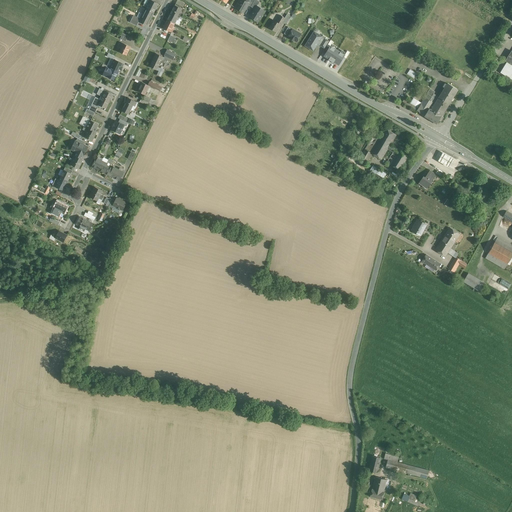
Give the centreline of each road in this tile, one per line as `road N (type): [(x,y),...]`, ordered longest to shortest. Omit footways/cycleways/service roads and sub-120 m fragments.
road 1 (tertiary): [(352,511),(359,449),(352,369),(395,200),(437,137)]
road 2 (secondary): [(437,137),(201,1)]
road 3 (track): [(0,298),(98,280),(135,197),(116,188)]
road 4 (residential): [(168,0),(83,170)]
road 5 (unclassified): [(437,137),(511,23)]
